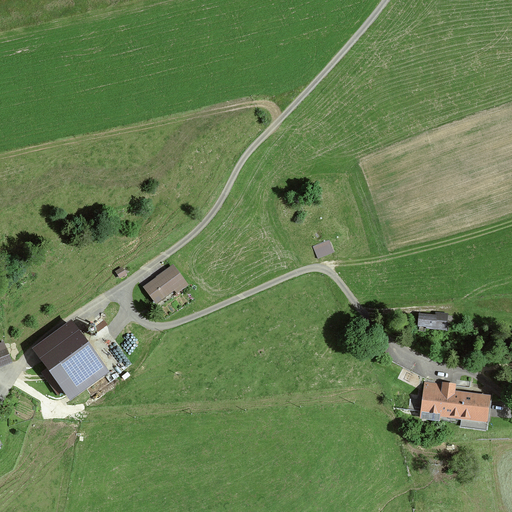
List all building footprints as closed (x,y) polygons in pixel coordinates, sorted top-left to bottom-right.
[(317,260),(333,253),(328,241),(312,247),(317,260)] [(119,278),(124,275),(121,269),(115,273),(119,278)] [(186,287),(172,269),(144,289),(154,304),(173,290),(176,295),(186,287)] [(435,315),(435,317),(419,316),(418,327),(425,327),(425,330),(431,330),(431,328),(444,329),(445,316),(435,315)] [(101,330),(103,328),(103,327),(103,325),(103,324),(101,322),(99,322),(97,322),(96,323),(95,324),(95,326),(95,328),(96,329),(97,330),(99,331),(100,330),(101,330)] [(95,334),(96,332),(96,330),(95,329),(93,328),(92,327),(89,328),(88,329),(87,330),(87,332),(87,333),(88,335),(89,336),(91,336),(93,336),(94,335),(95,334)] [(99,365),(100,365),(72,328),(36,354),(55,380),(49,384),(55,391),(58,389),(60,392),(62,390),(66,396),(87,381),(84,377),(99,365)] [(0,367),(10,363),(4,349),(0,350),(0,367)] [(484,430),(485,417),(488,400),(453,395),(454,386),(442,385),(425,383),(420,419),(438,421),(439,415),(461,418),(460,427),(484,430)]
